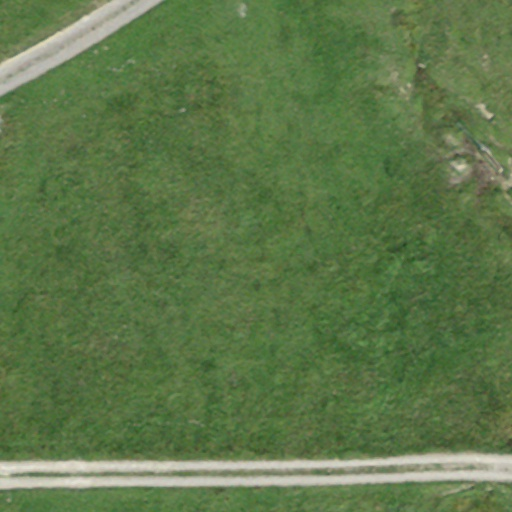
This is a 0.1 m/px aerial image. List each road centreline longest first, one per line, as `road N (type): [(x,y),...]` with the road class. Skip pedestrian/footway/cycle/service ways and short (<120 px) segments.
road 1 (track): [(511,469),(0,477)]
road 2 (track): [(137,0),(0,81)]
